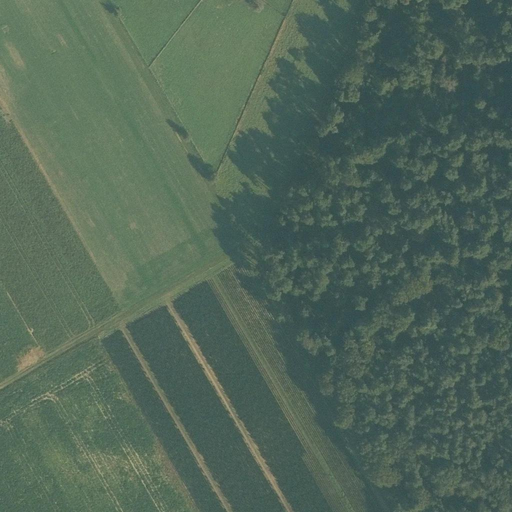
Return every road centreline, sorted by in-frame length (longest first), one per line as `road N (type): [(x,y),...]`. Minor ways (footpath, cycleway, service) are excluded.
road 1 (track): [(401,511),(246,244)]
road 2 (track): [(246,244),(0,387)]
road 3 (track): [(105,0),(246,244)]
